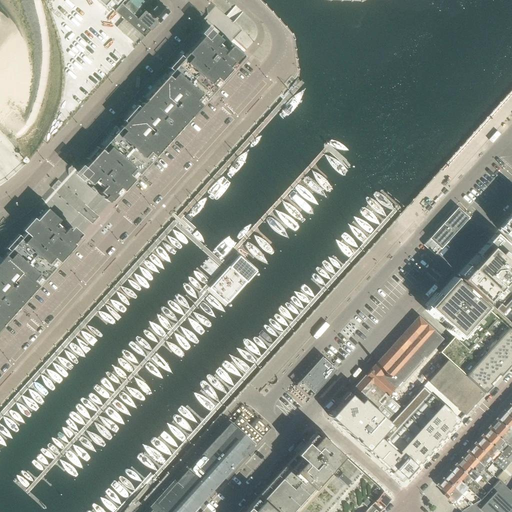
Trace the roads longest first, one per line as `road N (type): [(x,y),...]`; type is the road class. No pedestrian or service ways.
road 1 (unclassified): [(245,0),(272,25),(276,51),(0,361)]
road 2 (residential): [(310,414),(511,186)]
road 3 (unclassified): [(0,205),(24,190),(179,18),(176,0)]
road 4 (residential): [(405,500),(511,382)]
road 5 (residential): [(222,511),(310,414)]
road 6 (residential): [(405,500),(310,414)]
